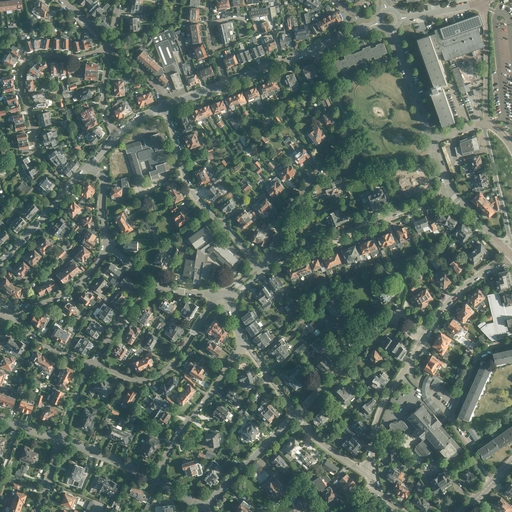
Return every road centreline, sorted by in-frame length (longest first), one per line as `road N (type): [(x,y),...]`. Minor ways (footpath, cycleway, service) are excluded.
road 1 (residential): [(268,262),(299,195),(347,134),(313,49)]
road 2 (residential): [(67,190),(39,155),(19,76),(39,54),(71,58),(110,46)]
road 3 (residential): [(268,262),(449,191)]
road 4 (residential): [(261,268),(195,196),(165,108)]
road 5 (residential): [(296,413),(396,314),(426,333)]
road 6 (residential): [(213,293),(160,374),(133,379),(90,363)]
road 7 (residential): [(155,478),(169,445),(243,341)]
road 8 (residential): [(369,469),(382,406),(426,333)]
road 9 (residential): [(202,508),(296,413)]
road 10 (residential): [(11,312),(72,288),(98,262),(106,239)]
road 11 (residential): [(486,122),(480,1)]
